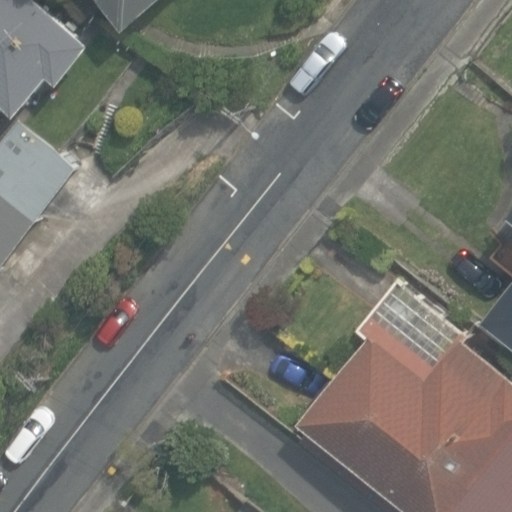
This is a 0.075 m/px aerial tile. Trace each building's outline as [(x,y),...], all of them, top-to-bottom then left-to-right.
[(0,0),(0,107),(10,95),(30,111),(61,71),(71,79),(100,42),(46,0),(0,0)] [(118,0),(141,26),(170,0),(118,0)] [(0,268),(5,272),(85,167),(25,120),(0,151),(0,268)] [(511,511),(511,369),(472,338),(476,333),(406,277),(367,327),(378,336),(312,420),(338,441),(327,456),(397,511),(511,511)] [(511,298),(497,318),(511,329),(511,298)]
